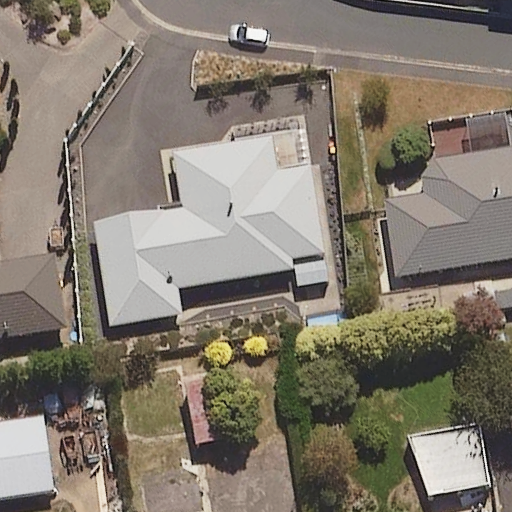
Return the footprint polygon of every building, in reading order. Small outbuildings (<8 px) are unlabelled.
[(511,0),(422,0),(511,8),(511,0)] [(312,161),(279,166),(274,133),(176,148),(184,203),(95,216),(111,324),(183,313),(179,284),(294,267),(296,284),(329,279),(312,161)] [(392,202),(400,268),(474,259),(511,253),(511,144),(437,153),(409,200),(392,202)] [(0,337),(68,326),(55,249),(2,258),(0,248),(0,337)] [(511,304),(511,275),(482,279),(486,308),(511,304)] [(191,434),(234,427),(225,367),(182,373),(191,434)] [(0,495),(55,488),(44,410),(0,416),(0,495)] [(425,492),(491,481),(481,422),(415,433),(425,492)] [(144,511),(203,511),(195,434),(137,441),(144,511)]
